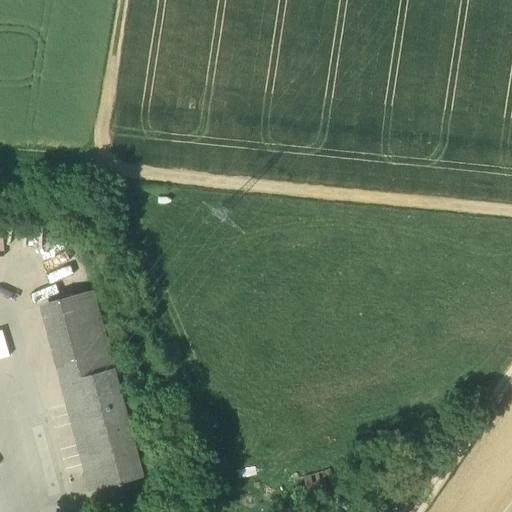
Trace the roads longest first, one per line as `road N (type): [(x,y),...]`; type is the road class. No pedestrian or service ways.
road 1 (track): [(97,173),(511,211)]
road 2 (track): [(126,0),(97,173)]
road 3 (track): [(511,372),(410,511)]
